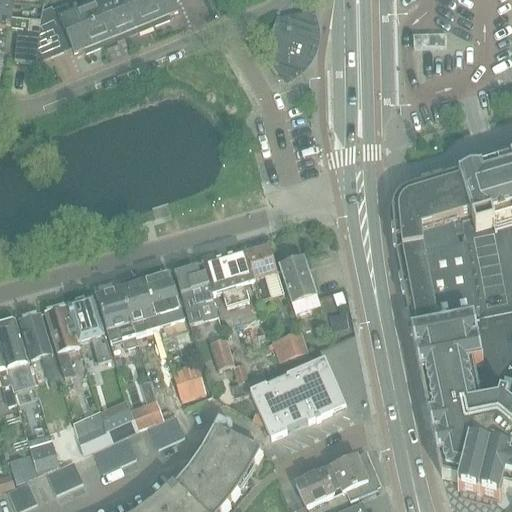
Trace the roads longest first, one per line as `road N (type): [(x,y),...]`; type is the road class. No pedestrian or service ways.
road 1 (primary): [(419,511),(356,189)]
road 2 (residential): [(0,292),(296,205)]
road 3 (residential): [(0,102),(38,102),(227,28)]
road 4 (residential): [(296,205),(268,104),(227,28)]
road 5 (primary): [(356,189),(356,12)]
road 6 (residential): [(511,135),(401,178)]
